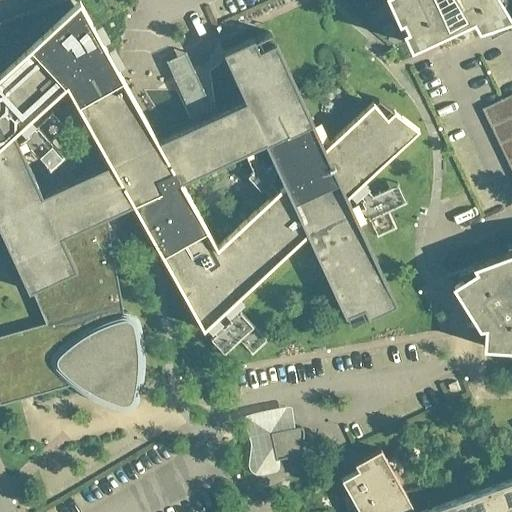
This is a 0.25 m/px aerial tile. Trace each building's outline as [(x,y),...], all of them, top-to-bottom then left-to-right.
[(208,110),(211,108),(185,52),(166,61),(192,117),(195,116),(198,122),(157,140),(78,0),(77,0),(72,5),(69,0),(59,0),(0,21),(0,264),(13,258),(27,291),(31,289),(45,323),(0,335),(0,403),(71,384),(79,389),(87,394),(95,398),(104,402),(112,405),(121,408),(123,408),(125,408),(127,408),(128,407),(130,406),(131,405),(133,404),(134,403),(135,401),(136,399),(137,393),(138,388),(139,383),(140,378),(141,373),(141,368),(141,363),(141,358),(141,353),(141,348),(140,343),(139,338),(139,332),(138,327),(136,323),(135,320),(134,318),(132,317),(131,316),(129,315),(127,314),(125,314),(123,314),(106,215),(132,203),(202,329),(207,325),(214,334),(208,339),(223,355),(253,327),(240,312),(237,314),(229,305),(306,234),(345,318),(363,309),(368,319),(396,306),(357,221),(366,216),(368,220),(406,202),(397,183),(372,195),(360,184),(419,130),(393,110),(386,117),(372,101),(323,147),(275,41),(258,49),(253,37),(222,51),(245,101),(211,116),(208,110)] [(389,0),(409,44),(471,16),(477,25),(509,14),(500,0),(389,0)] [(511,103),(490,112),(511,167),(511,103)] [(511,250),(473,265),(473,266),(446,275),(452,285),(469,312),(478,326),(484,325),(483,346),(486,347),(503,348),(511,348),(511,343),(511,250)] [(302,449),(303,431),(303,430),(303,429),(302,428),(301,427),(300,427),(299,426),(298,426),(270,432),(275,459),(297,455),(299,454),(300,453),(301,452),(301,451),(302,450),(302,449)] [(415,511),(380,449),(354,463),(358,469),(340,479),(359,511),(511,511),(511,479),(420,511),(415,511)]
